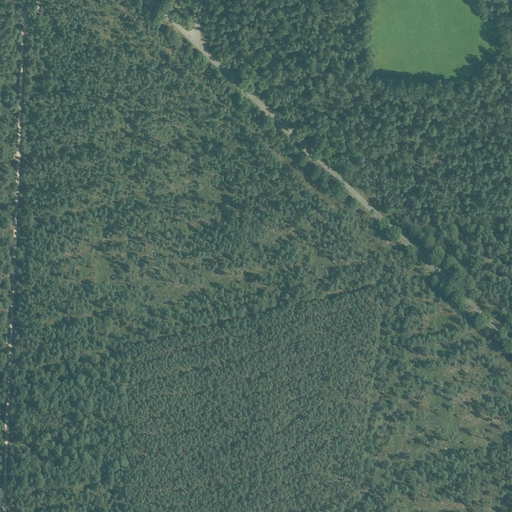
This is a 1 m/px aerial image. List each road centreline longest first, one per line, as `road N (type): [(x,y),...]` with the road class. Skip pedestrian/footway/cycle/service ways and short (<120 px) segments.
road 1 (track): [(19,0),(2,511)]
road 2 (tertiary): [(511,344),(194,41)]
